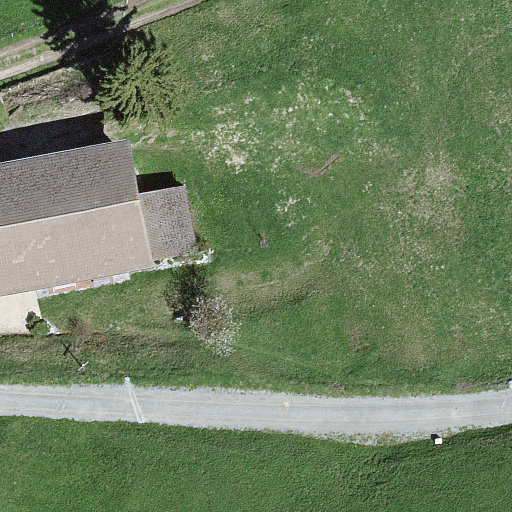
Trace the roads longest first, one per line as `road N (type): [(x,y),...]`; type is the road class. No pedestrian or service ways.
road 1 (track): [(511,408),(434,421),(0,406)]
road 2 (track): [(0,72),(204,0)]
